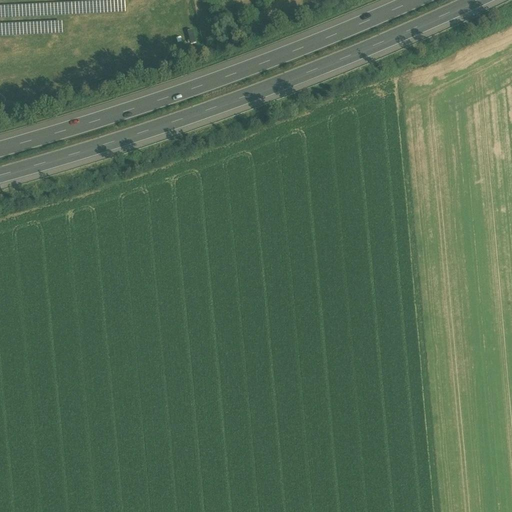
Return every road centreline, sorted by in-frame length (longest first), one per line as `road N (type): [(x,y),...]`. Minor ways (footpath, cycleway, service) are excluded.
road 1 (motorway): [(0,183),(269,94),(495,0)]
road 2 (motorway): [(436,0),(251,76),(0,158)]
